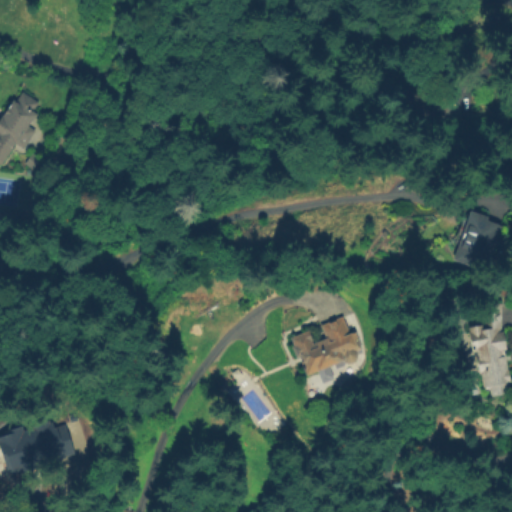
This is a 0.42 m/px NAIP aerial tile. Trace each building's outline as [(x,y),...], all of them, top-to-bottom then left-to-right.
[(424,122),(413,96),(439,84),(451,110),(424,122)] [(23,92),(38,103),(33,110),(38,113),(29,126),(32,128),(27,136),(24,134),(1,165),(0,164),(0,117),(13,99),(17,101),(23,92)] [(468,214),(501,227),(487,263),(455,250),(468,214)] [(502,306),(499,331),(511,384),(506,385),(509,395),(490,399),(488,388),(483,390),(469,329),(482,326),(484,304),(502,306)] [(341,316),(352,346),(340,351),(343,360),(304,375),(297,357),(293,358),(289,347),(292,346),(289,338),(308,331),(312,343),(324,339),(318,325),(341,316)] [(0,436),(0,453),(5,468),(9,467),(12,475),(73,453),(63,423),(54,426),(52,418),(0,436)]
